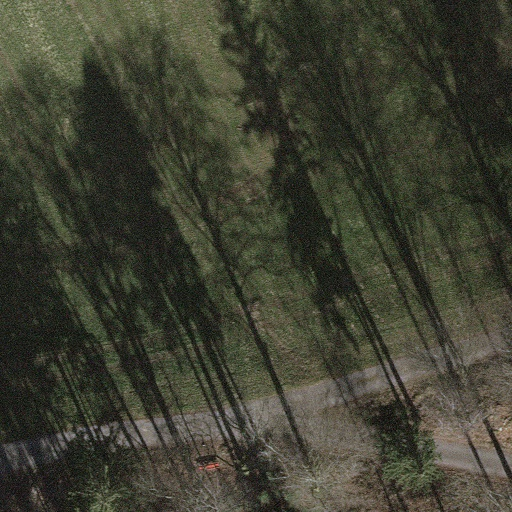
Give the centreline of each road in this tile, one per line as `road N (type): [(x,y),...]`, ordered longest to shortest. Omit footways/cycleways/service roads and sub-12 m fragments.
road 1 (track): [(0,462),(265,430),(511,463)]
road 2 (track): [(511,346),(217,431)]
